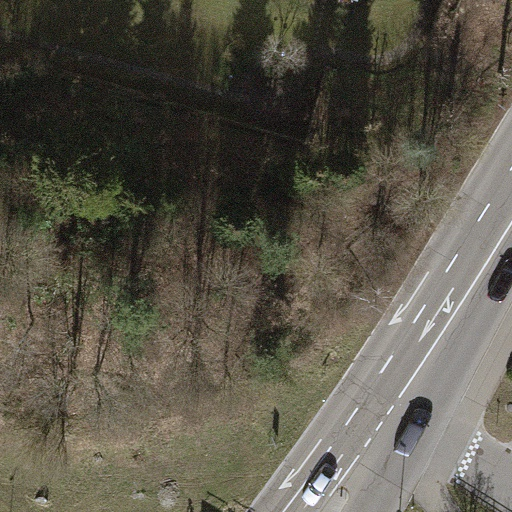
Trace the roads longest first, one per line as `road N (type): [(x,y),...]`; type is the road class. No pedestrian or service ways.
road 1 (tertiary): [(385,410),(511,200)]
road 2 (residential): [(385,410),(511,487)]
